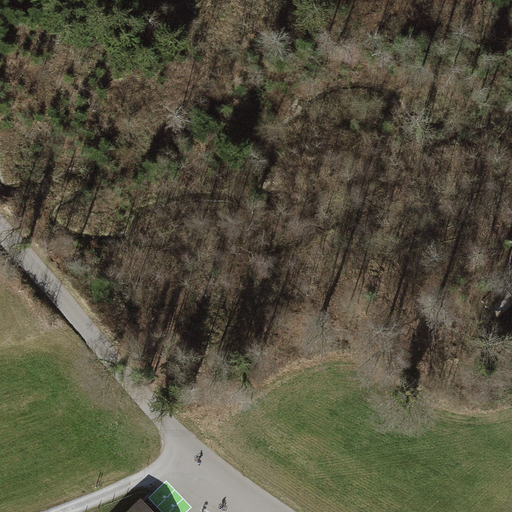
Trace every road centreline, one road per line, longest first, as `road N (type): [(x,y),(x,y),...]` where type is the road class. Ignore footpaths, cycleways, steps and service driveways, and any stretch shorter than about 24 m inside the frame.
road 1 (unclassified): [(0,239),(187,445),(274,511)]
road 2 (track): [(187,445),(147,476),(62,511)]
